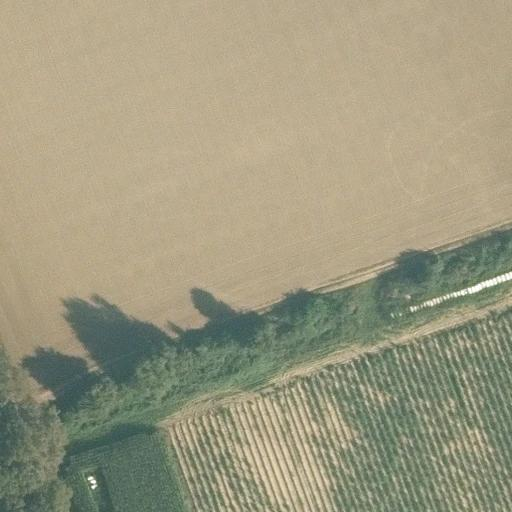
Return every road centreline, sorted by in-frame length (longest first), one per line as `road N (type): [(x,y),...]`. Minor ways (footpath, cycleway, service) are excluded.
road 1 (track): [(511,229),(17,394)]
road 2 (track): [(0,358),(63,511)]
